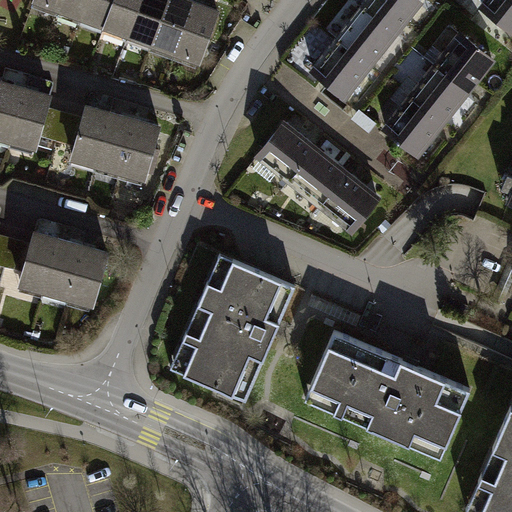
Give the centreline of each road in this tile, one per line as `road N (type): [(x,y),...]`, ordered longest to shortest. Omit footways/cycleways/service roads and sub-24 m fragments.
road 1 (residential): [(415,295),(184,193)]
road 2 (residential): [(97,403),(184,193)]
road 3 (residential): [(184,193),(219,110),(292,0)]
road 4 (tertiary): [(256,472),(97,403)]
